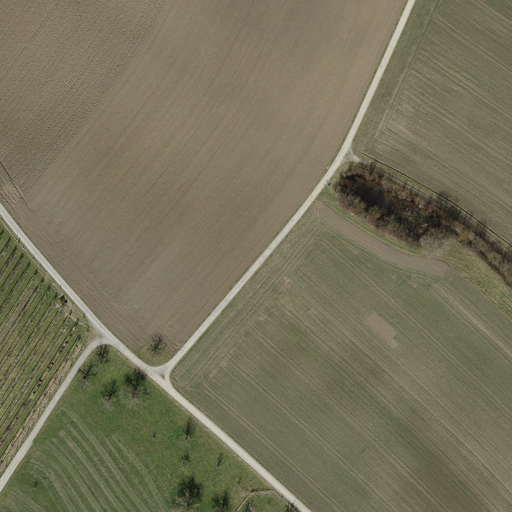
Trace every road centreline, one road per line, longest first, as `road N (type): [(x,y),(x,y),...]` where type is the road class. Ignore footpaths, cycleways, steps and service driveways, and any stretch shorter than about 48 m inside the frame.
road 1 (track): [(411,0),(344,153),(159,379)]
road 2 (track): [(0,207),(103,332),(305,511)]
road 3 (track): [(344,153),(437,196),(511,258)]
road 4 (track): [(103,332),(0,490)]
